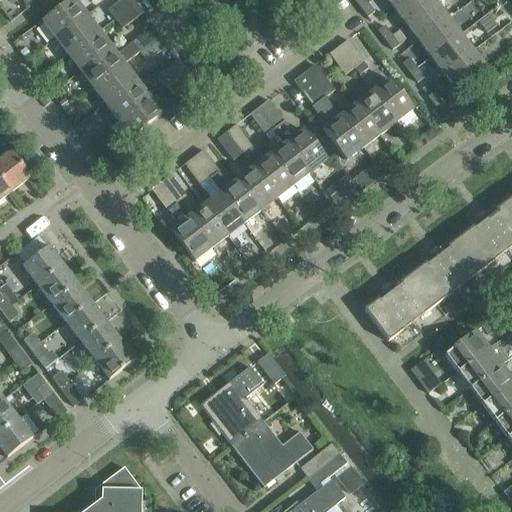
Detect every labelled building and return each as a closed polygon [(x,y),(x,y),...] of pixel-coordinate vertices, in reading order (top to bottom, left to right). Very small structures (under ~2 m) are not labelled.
[(72,0),(42,23),(55,40),(86,16),(73,0),(72,0)] [(121,0),(107,11),(114,20),(135,5),(131,0),(121,0)] [(274,0),(270,3),(277,12),(293,0),(274,0)] [(297,0),(293,0),(277,12),(284,22),(303,7),(297,0)] [(353,0),(360,9),(366,4),(363,0),(353,0)] [(385,0),(393,9),(405,0),(385,0)] [(405,0),(393,9),(405,26),(435,3),(432,0),(405,0)] [(405,26),(418,42),(448,20),(435,3),(405,26)] [(366,4),(360,9),(367,18),(374,13),(366,4)] [(135,5),(114,20),(122,30),(143,14),(135,5)] [(511,22),(507,16),(497,22),(492,14),(477,23),(485,37),(511,22)] [(55,40),(67,57),(99,33),(86,16),(55,40)] [(418,42),(431,59),(460,36),(448,20),(418,42)] [(378,32),(385,42),(391,37),(384,27),(378,32)] [(132,44),(139,53),(160,37),(153,28),(132,44)] [(99,33),(67,57),(80,73),(111,49),(99,33)] [(431,59),(443,76),(473,53),(460,36),(431,59)] [(160,37),(139,53),(147,63),(168,47),(160,37)] [(391,37),(385,42),(392,51),(399,46),(391,37)] [(348,41),(338,48),(354,69),(355,69),(360,76),(369,69),(363,62),(348,41)] [(357,45),(368,66),(377,61),(366,41),(357,45)] [(123,65),(139,53),(132,44),(116,56),(111,49),(80,73),(92,89),(123,65)] [(354,69),(338,48),(329,56),(344,77),(354,69)] [(473,53),(443,76),(456,92),(485,70),(473,53)] [(402,65),(410,75),(416,69),(409,60),(402,65)] [(157,77),(164,86),(185,70),(178,61),(157,77)] [(136,82),(123,65),(92,89),(105,106),(136,82)] [(315,66),(305,73),(325,99),(334,92),(315,66)] [(416,69),(410,75),(417,84),(424,79),(416,69)] [(185,70),(164,86),(172,96),(193,80),(185,70)] [(325,99),(305,73),(293,83),(313,108),(325,99)] [(389,80),(372,93),(396,124),(413,111),(389,80)] [(105,106),(117,122),(149,99),(136,82),(105,106)] [(372,93),(355,106),(379,137),(396,124),(372,93)] [(428,98),(435,108),(442,103),(434,93),(428,98)] [(149,99),(117,122),(130,139),(161,115),(154,105),(161,100),(157,95),(150,100),(149,99)] [(268,102),(259,109),(275,130),(284,122),(268,102)] [(355,106),(339,118),(363,149),(379,137),(355,106)] [(275,130),(259,109),(249,116),(265,137),(275,130)] [(363,149),(339,118),(322,131),(346,162),(363,149)] [(275,130),(310,175),(326,162),(302,131),(294,138),(283,124),(275,130)] [(236,127),(226,134),(242,155),(251,147),(236,127)] [(269,156),(293,187),(310,175),(275,130),(265,137),(276,151),(269,156)] [(242,155),(226,134),(217,141),(232,162),(242,155)] [(203,151),(193,159),(209,180),(218,173),(219,172),(203,151)] [(11,153),(0,161),(0,177),(12,193),(31,179),(11,153)] [(253,169),(277,200),(293,187),(269,156),(253,169)] [(200,187),(209,180),(193,159),(184,166),(200,187)] [(236,181),(260,213),(277,200),(253,169),(236,181)] [(209,180),(220,194),(244,225),(260,213),(236,181),(228,187),(218,173),(209,180)] [(346,175),(326,191),(337,203),(356,187),(346,175)] [(170,176),(161,184),(176,205),(186,197),(170,176)] [(0,177),(0,202),(12,193),(0,177)] [(176,205),(161,184),(151,191),(167,212),(176,205)] [(220,194),(203,206),(227,238),(244,225),(220,194)] [(494,208),(482,218),(508,251),(511,247),(511,207),(508,202),(496,211),(494,208)] [(203,206),(187,219),(211,250),(227,238),(203,206)] [(472,230),(460,239),(484,269),(508,251),(482,218),(470,227),(472,230)] [(211,250),(187,219),(170,232),(194,263),(211,250)] [(446,245),(434,254),(460,288),(484,269),(460,239),(449,248),(446,245)] [(23,268),(37,287),(62,267),(48,249),(23,268)] [(424,266),(413,275),(436,306),(460,288),(434,254),(422,263),(424,266)] [(37,287),(51,306),(77,286),(62,267),(37,287)] [(399,281),(387,290),(412,324),(436,306),(413,275),(401,284),(399,281)] [(5,285),(0,288),(0,291),(6,299),(12,307),(18,302),(5,285)] [(51,306),(66,325),(91,305),(77,286),(51,306)] [(412,324),(387,290),(374,299),(377,302),(364,312),(388,343),(412,324)] [(0,311),(2,314),(12,307),(6,299),(0,291),(0,311)] [(66,325),(80,343),(106,324),(91,305),(66,325)] [(12,307),(2,314),(9,323),(19,316),(12,307)] [(494,319),(501,329),(511,322),(503,312),(494,319)] [(80,343),(94,362),(120,343),(106,324),(80,343)] [(444,357),(457,374),(488,350),(475,333),(444,357)] [(23,342),(30,351),(40,344),(33,334),(23,342)] [(501,367),(511,357),(511,342),(498,353),(493,346),(488,350),(457,374),(469,390),(501,367)] [(126,352),(120,343),(94,362),(109,381),(134,362),(134,361),(137,359),(129,349),(126,352)] [(40,344),(30,351),(37,361),(47,354),(40,344)] [(7,354),(14,364),(24,356),(16,347),(7,354)] [(257,363),(274,386),(285,377),(268,355),(257,363)] [(24,356),(14,364),(21,373),(31,366),(24,356)] [(427,373),(421,365),(412,372),(417,380),(427,373)] [(469,390),(482,407),(511,383),(511,381),(501,367),(469,390)] [(200,407),(231,448),(263,424),(245,400),(263,386),(249,368),(200,407)] [(52,379),(59,389),(68,382),(61,372),(52,379)] [(68,382),(59,389),(73,408),(83,401),(68,382)] [(511,383),(482,407),(494,423),(511,409),(511,383)] [(36,392),(43,401),(52,394),(45,384),(36,392)] [(52,394),(43,401),(57,420),(67,413),(52,394)] [(0,404),(0,434),(17,421),(3,402),(0,404)] [(511,409),(494,423),(507,439),(511,435),(511,409)] [(17,421),(0,434),(0,450),(7,459),(32,440),(17,421)] [(263,424),(231,448),(263,489),(313,451),(299,434),(281,447),(263,424)] [(300,470),(307,480),(339,455),(331,445),(300,470)] [(339,455),(307,480),(314,490),(346,465),(339,455)] [(137,511),(138,510),(141,510),(141,492),(138,492),(138,488),(124,469),(94,491),(94,506),(86,511),(137,511)] [(349,469),(337,479),(349,495),(362,485),(350,469),(349,469)] [(291,511),(327,511),(344,499),(330,482),(291,511)]
